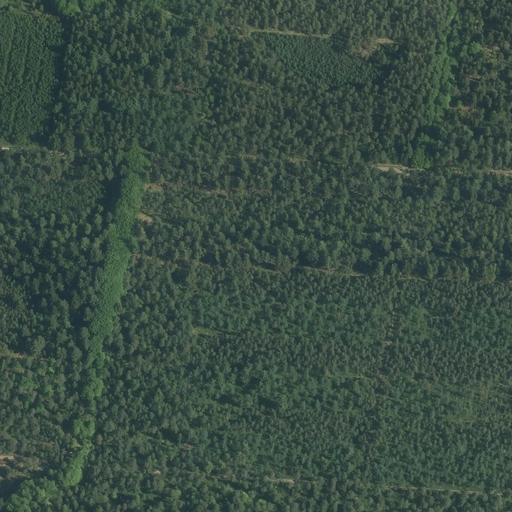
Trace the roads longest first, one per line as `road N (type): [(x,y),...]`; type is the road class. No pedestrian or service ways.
road 1 (track): [(0,147),(511,175)]
road 2 (track): [(356,485),(451,0)]
road 3 (track): [(89,462),(171,0)]
road 4 (track): [(511,387),(103,361)]
road 5 (track): [(511,51),(165,25)]
road 6 (track): [(356,485),(89,462)]
road 7 (track): [(511,495),(356,485)]
